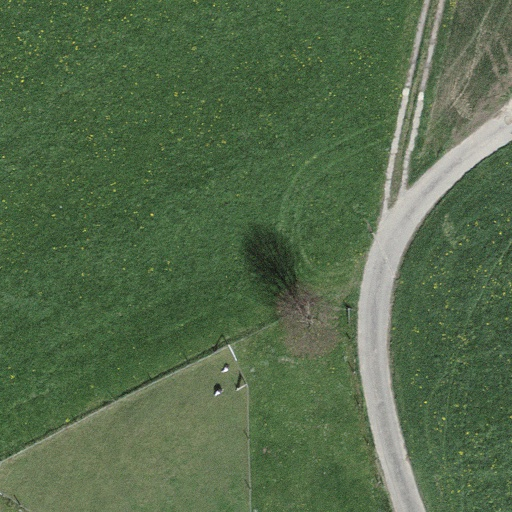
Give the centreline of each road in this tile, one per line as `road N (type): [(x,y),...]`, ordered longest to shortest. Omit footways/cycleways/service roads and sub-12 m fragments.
road 1 (track): [(477,144),(409,215),(380,262),(373,315),(379,375),(414,511)]
road 2 (track): [(438,0),(380,262)]
